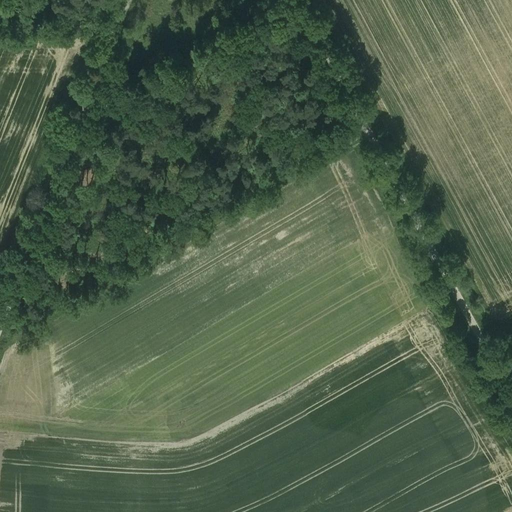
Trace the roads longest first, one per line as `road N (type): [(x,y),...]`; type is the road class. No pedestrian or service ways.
road 1 (unclassified): [(294,0),(511,398)]
road 2 (unclassified): [(133,0),(0,338)]
